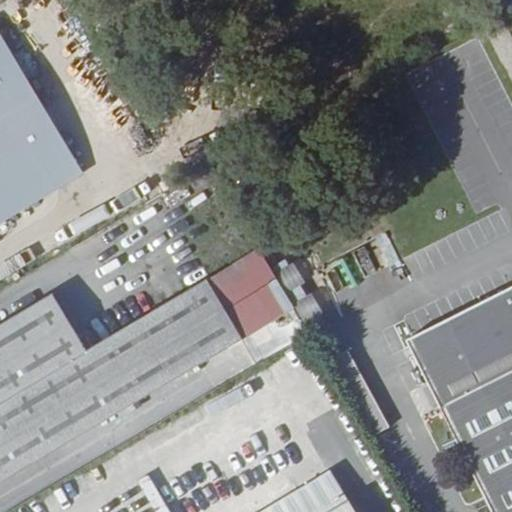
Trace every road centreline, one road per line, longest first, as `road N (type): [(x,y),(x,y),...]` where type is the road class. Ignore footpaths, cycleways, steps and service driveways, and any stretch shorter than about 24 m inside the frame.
road 1 (unknown): [(453,511),(373,365),(370,327),(387,302),(511,238)]
road 2 (unknown): [(511,183),(454,71)]
